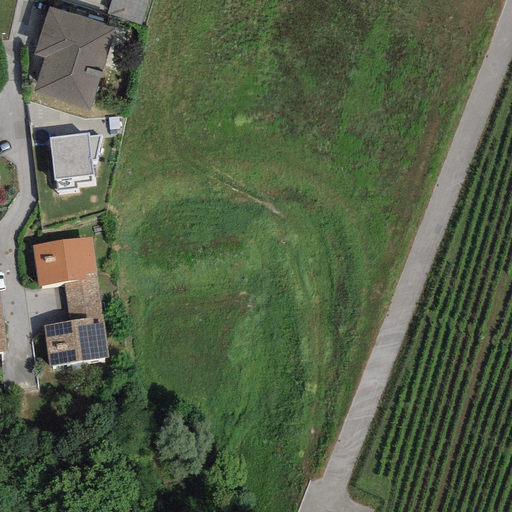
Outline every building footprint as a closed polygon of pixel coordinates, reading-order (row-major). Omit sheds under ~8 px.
[(148,0),(111,0),(107,16),(140,26),(148,0)] [(115,28),(48,7),(33,54),(43,57),(32,92),(89,110),(115,28)] [(88,135),(49,139),(53,177),(93,172),(88,135)] [(90,239),(31,246),(36,287),(62,284),(84,281),(84,276),(94,274),(90,239)] [(84,281),(62,284),(67,321),(100,316),(94,274),(84,276),(84,281)] [(67,321),(43,325),(49,366),(106,357),(100,316),(67,321)]
